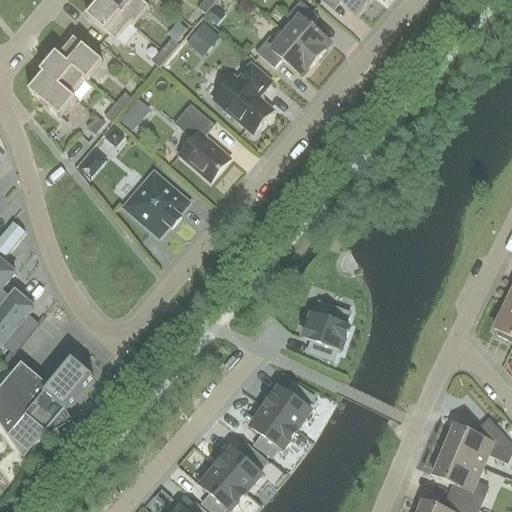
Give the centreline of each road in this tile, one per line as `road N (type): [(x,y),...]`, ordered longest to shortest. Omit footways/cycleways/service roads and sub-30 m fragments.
road 1 (residential): [(0,99),(65,286),(84,312),(135,316),(165,303),(422,0)]
road 2 (residential): [(123,511),(297,312)]
road 3 (residential): [(380,511),(457,338)]
road 4 (residential): [(457,338),(511,230)]
